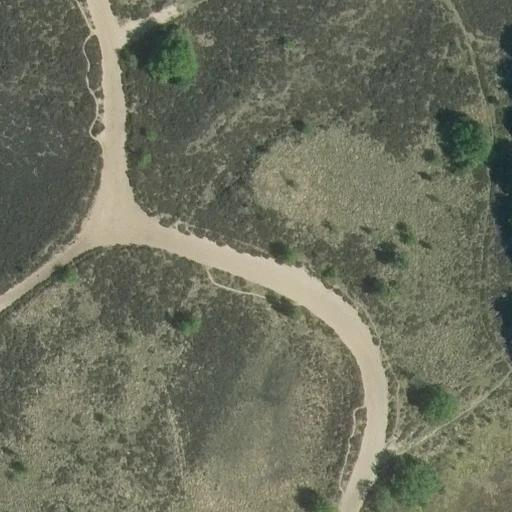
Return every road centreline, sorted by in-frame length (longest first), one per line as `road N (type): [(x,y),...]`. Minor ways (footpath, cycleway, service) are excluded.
road 1 (track): [(94,0),(107,45),(114,171),(126,223),(324,293),(367,367),(374,411),(350,511)]
road 2 (track): [(0,301),(126,223)]
